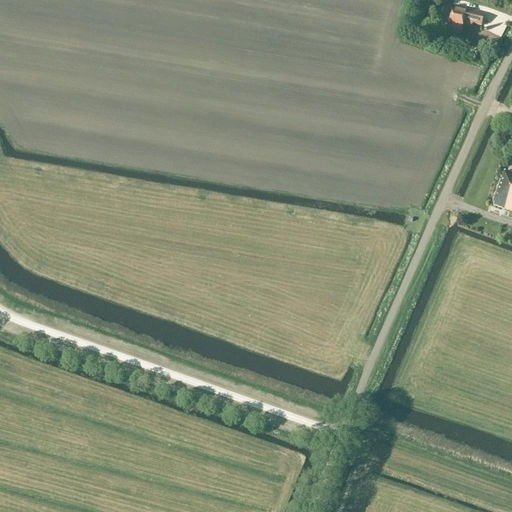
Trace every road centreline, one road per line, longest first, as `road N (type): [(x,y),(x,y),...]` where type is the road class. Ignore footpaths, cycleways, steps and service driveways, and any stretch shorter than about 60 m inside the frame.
road 1 (unclassified): [(340,437),(511,54)]
road 2 (unclassified): [(340,437),(0,311)]
